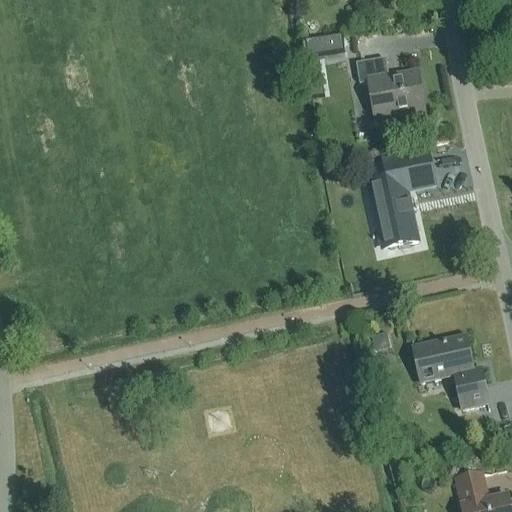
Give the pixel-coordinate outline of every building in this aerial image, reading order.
[(342,38),(305,43),(308,60),(344,54),(342,38)] [(418,100),(423,99),(418,73),(388,79),(385,62),(356,67),(359,87),(366,86),(373,124),(421,116),(418,100)] [(387,183),(368,187),(382,253),(418,245),(412,218),(414,217),(411,204),(409,205),(405,188),(434,182),(428,155),(383,164),(387,183)] [(332,174),(335,188),(352,185),(349,171),(332,174)] [(463,413),(489,408),(481,372),(473,374),(465,340),(414,352),(422,385),(455,378),(463,413)] [(461,511),(511,511),(509,499),(488,504),(482,477),(456,483),(461,509),(461,511)]
